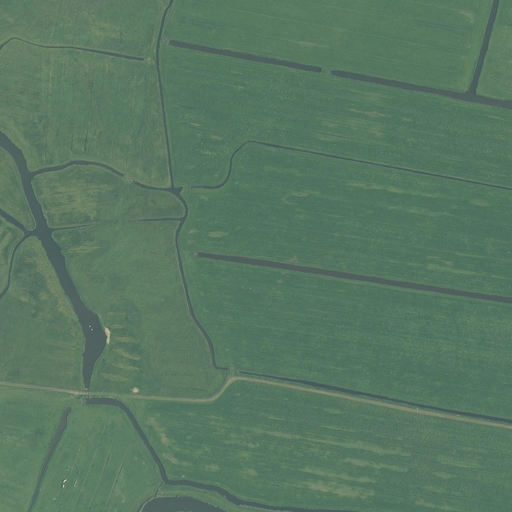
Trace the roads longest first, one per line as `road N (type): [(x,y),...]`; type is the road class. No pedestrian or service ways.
road 1 (track): [(511,427),(230,381)]
road 2 (track): [(230,381),(204,399),(0,383)]
